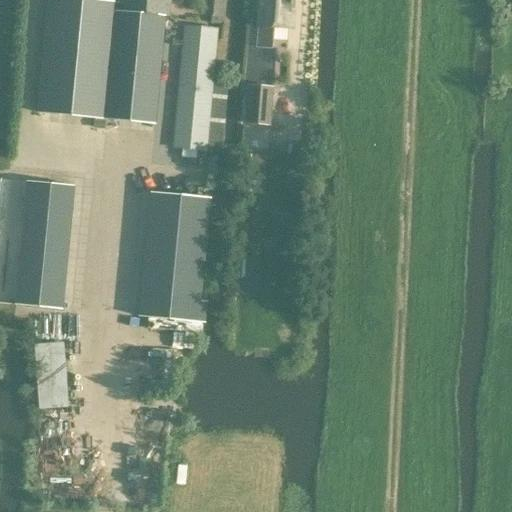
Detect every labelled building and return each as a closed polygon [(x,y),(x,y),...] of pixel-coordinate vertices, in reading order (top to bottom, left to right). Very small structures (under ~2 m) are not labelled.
[(115,4),(70,0),(49,0),(38,114),(103,120),(110,53),(116,54),(117,47),(121,0),(120,18),(113,18),(115,4)] [(121,0),(117,47),(116,54),(117,54),(110,120),(154,125),(166,3),(169,3),(169,0),(121,0)] [(258,0),(256,28),(257,28),(256,48),(270,50),(272,30),(292,31),(293,14),(289,13),(290,0),(258,0)] [(218,31),(185,27),(173,149),(206,152),(218,31)] [(270,126),(273,87),(247,85),(244,124),(270,126)] [(26,182),(14,306),(29,307),(62,310),(74,186),(26,182)] [(151,194),(140,315),(197,321),(209,199),(168,196),(151,194)]
